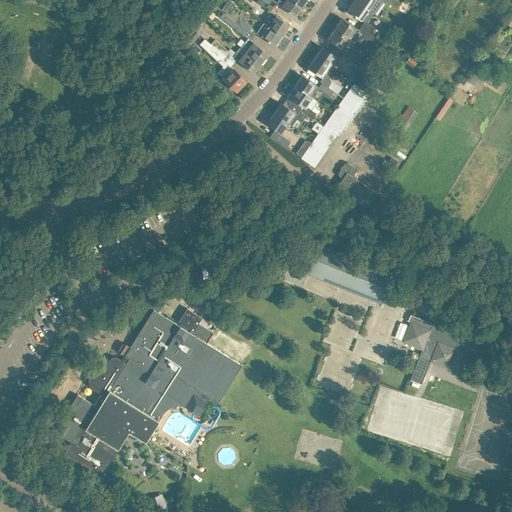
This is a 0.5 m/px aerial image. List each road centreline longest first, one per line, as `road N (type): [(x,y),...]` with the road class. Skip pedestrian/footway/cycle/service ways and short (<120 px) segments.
road 1 (residential): [(159,171),(265,90),(331,0)]
road 2 (unclassified): [(0,219),(159,171)]
road 3 (unknown): [(343,142),(319,175),(304,177),(236,117)]
